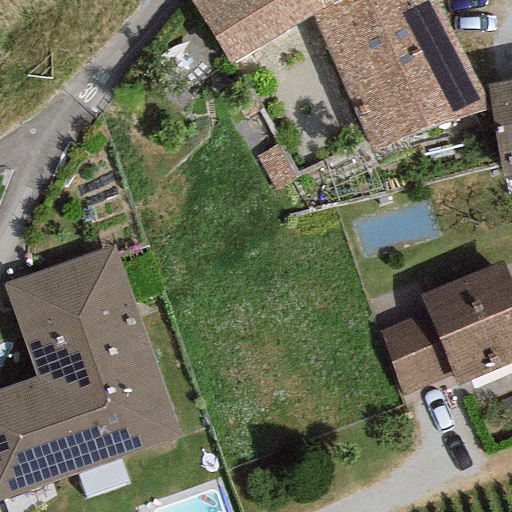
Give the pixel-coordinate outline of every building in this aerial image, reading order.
[(189,0),(229,66),(313,20),(344,0),(189,0)] [(344,0),(313,20),(372,152),(450,119),(484,111),(480,88),(435,0),(344,0)] [(501,180),(511,177),(511,78),(484,84),(501,180)] [(275,149),(256,159),(274,193),(293,183),(275,149)] [(0,497),(176,435),(110,249),(6,286),(39,379),(0,392),(0,497)] [(453,377),(456,387),(511,363),(511,288),(500,261),(417,295),(426,310),(453,377)] [(376,331),(402,397),(453,377),(426,310),(376,331)]
